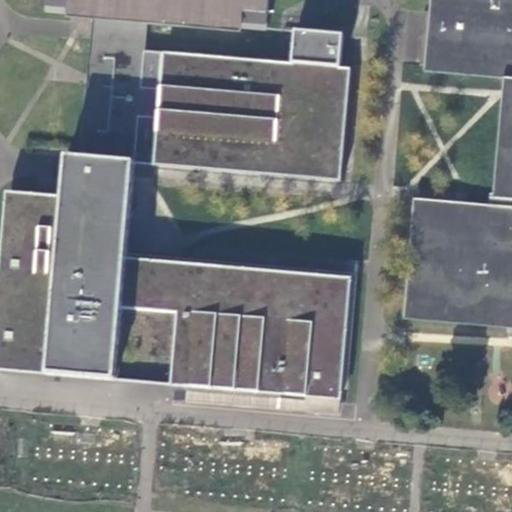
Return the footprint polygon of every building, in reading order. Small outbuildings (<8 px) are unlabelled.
[(5,189),(0,241),(0,368),(11,370),(25,371),(39,372),(47,373),(58,374),(72,375),(114,379),(126,380),(170,384),(184,386),(214,388),(239,390),(253,392),(261,392),(280,394),(286,395),(290,395),(304,396),(307,397),(311,397),(325,398),(330,399),(339,400),(343,400),(354,273),(350,273),(315,269),(268,265),(220,261),(196,259),(169,256),(125,252),(126,247),(127,234),(129,216),(130,203),(130,198),(131,189),(132,180),(132,176),(134,161),(153,163),(153,164),(203,168),(211,169),(264,174),(339,181),(349,80),(350,68),(339,67),(342,35),(294,31),(291,63),(229,57),(163,51),(163,52),(147,50),(142,50),(144,33),(145,21),(266,32),(266,30),(268,0),(45,0),(44,10),(68,12),(80,13),(93,14),(93,17),(92,30),(91,37),(91,39),(87,78),(80,155),(67,154),(65,154),(62,191),(61,194),(60,194),(39,192),(35,192),(12,190),(5,189)] [(511,0),(431,0),(431,7),(431,11),(428,47),(427,65),(426,71),(443,73),(455,74),(467,75),(479,76),(491,77),(506,78),(506,84),(505,93),(505,97),(504,101),(502,125),(500,149),(499,165),(499,173),(498,181),(497,197),(495,212),(464,210),(458,209),(452,209),(415,206),(412,246),(409,282),(407,312),(406,318),(443,321),(471,324),(483,325),(507,327),(511,326),(511,0)] [(135,431),(35,424),(30,480),(130,488),(135,431)] [(405,511),(410,457),(165,436),(160,491),(398,511),(405,511)] [(511,511),(511,467),(432,460),(427,511),(511,511)]
